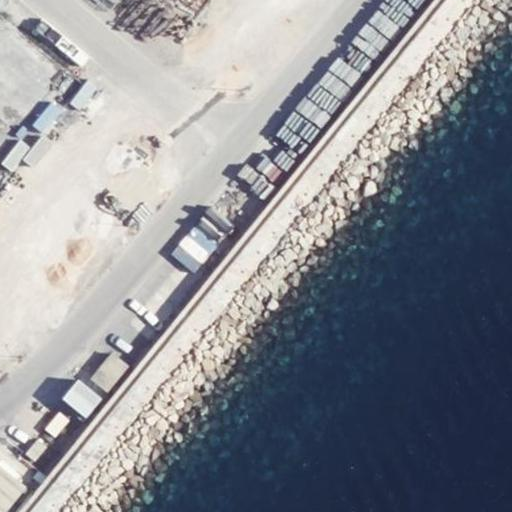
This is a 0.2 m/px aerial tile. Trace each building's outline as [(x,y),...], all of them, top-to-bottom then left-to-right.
[(252,55),(191,0),(102,0),(212,99),(252,55)] [(0,90),(42,124),(74,83),(0,24),(0,90)] [(157,169),(174,150),(90,77),(49,124),(140,203),(164,175),(157,169)] [(52,228),(15,195),(0,212),(0,313),(10,303),(36,326),(93,249),(59,223),(52,228)] [(109,344),(131,360),(139,353),(114,332),(109,344)] [(107,395),(129,367),(117,357),(93,384),(107,395)] [(33,449),(41,456),(53,441),(45,435),(33,449)] [(0,511),(6,511),(32,482),(0,455),(0,511)]
